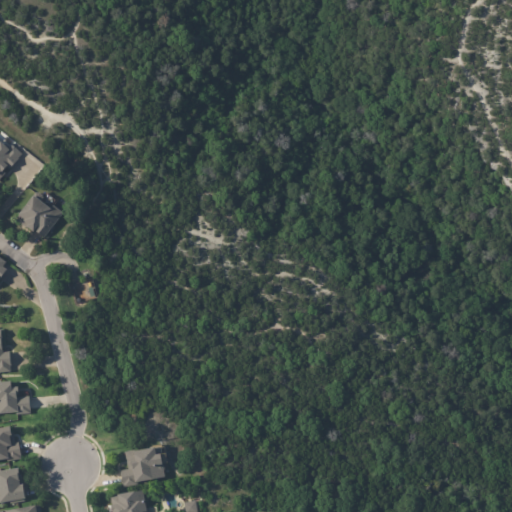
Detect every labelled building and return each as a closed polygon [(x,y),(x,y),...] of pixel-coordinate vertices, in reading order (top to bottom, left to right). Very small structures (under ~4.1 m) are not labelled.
[(15,148),(18,151),(14,155),(15,156),(6,166),(4,164),(0,169),(2,171),(0,173),(0,141),(5,146),(8,142),(15,148)] [(36,196),(47,205),(49,203),(59,210),(41,235),(29,227),(28,229),(11,217),(15,211),(13,210),(27,190),(36,196)] [(0,351),(7,351),(8,366),(4,369),(0,369),(0,351)] [(14,389),(14,392),(12,392),(13,397),(27,396),(29,413),(15,414),(15,410),(0,411),(0,378),(5,378),(6,385),(13,384),(14,389)] [(13,434),(15,443),(17,443),(20,456),(19,456),(19,458),(6,461),(5,457),(0,458),(0,427),(7,426),(8,433),(13,432),(13,434)] [(154,450),(154,452),(158,451),(159,462),(162,461),(162,464),(164,464),(164,469),(164,471),(165,477),(137,481),(138,485),(125,488),(122,471),(129,470),(126,451),(131,451),(131,450),(153,446),(154,450)] [(21,484),(23,498),(25,498),(26,502),(10,505),(9,500),(0,501),(0,470),(16,467),(18,476),(16,477),(18,485),(21,484)] [(145,508),(145,511),(109,511),(108,506),(111,506),(110,499),(115,498),(115,495),(141,490),(145,508)]
